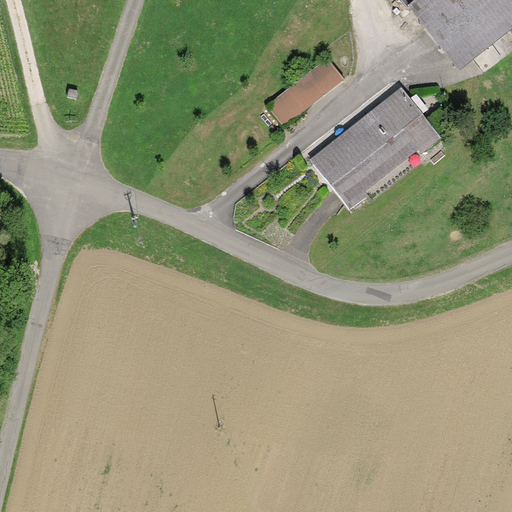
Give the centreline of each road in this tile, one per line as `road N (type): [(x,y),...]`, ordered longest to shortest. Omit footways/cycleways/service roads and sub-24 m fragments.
road 1 (unclassified): [(59,180),(153,205),(302,280),(358,293),(400,296),(511,251)]
road 2 (unclassified): [(0,447),(59,180)]
road 3 (unclassified): [(59,180),(131,0)]
road 4 (track): [(8,0),(59,180)]
